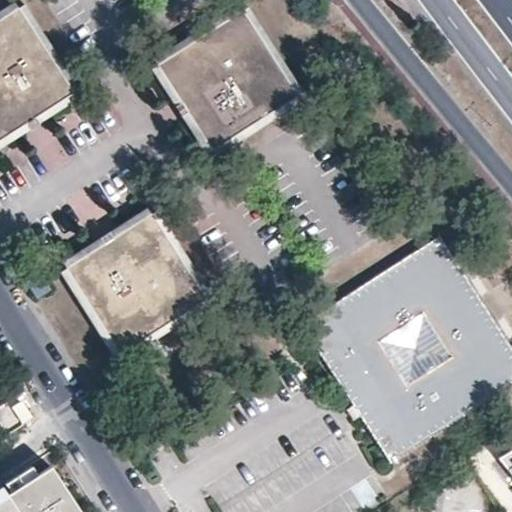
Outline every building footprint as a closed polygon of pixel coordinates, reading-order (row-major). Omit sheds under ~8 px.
[(0,137),(69,94),(39,45),(15,9),(0,18),(0,137)] [(210,150),(293,97),(240,13),(157,65),(210,150)] [(201,301),(148,216),(65,269),(118,353),(201,301)] [(511,383),(511,353),(438,239),(299,327),(352,408),(388,463),(511,383)] [(41,280),(29,288),(40,305),(52,297),(41,280)] [(0,476),(0,511),(90,511),(51,445),(0,476)] [(511,451),(497,462),(511,480),(511,451)]
